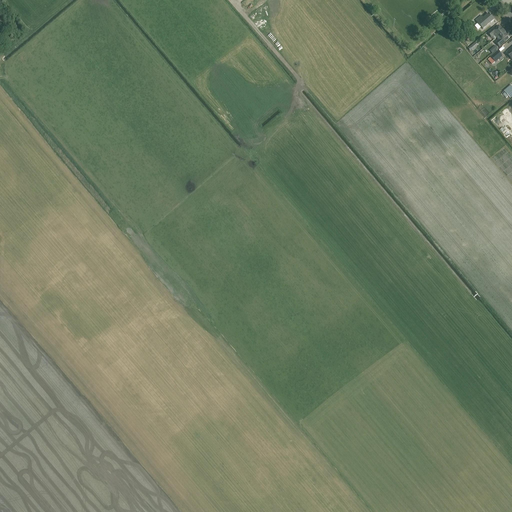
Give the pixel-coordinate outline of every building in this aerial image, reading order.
[(483,29),(493,20),(488,14),(482,19),(481,17),(476,21),(483,29)] [(496,38),(504,31),(502,28),(502,29),(500,27),(495,31),(493,29),(488,33),(491,38),(494,35),(496,38)] [(504,31),(496,38),(499,40),(495,43),(499,47),(504,43),(502,40),(508,36),(506,34),(507,33),(504,31)] [(478,46),(475,43),(469,48),(472,51),(478,46)] [(495,62),(502,56),(498,51),(491,57),(495,62)]
